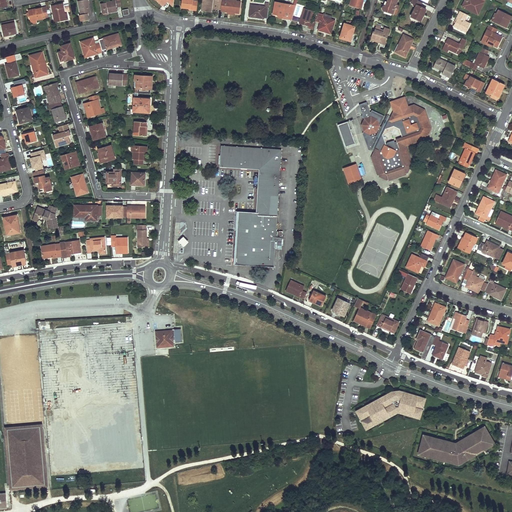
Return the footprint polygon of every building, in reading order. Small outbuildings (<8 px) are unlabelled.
[(87,0),(86,0),(78,2),(81,19),(89,18),(88,14),(91,13),(87,0)] [(111,3),(101,4),(103,14),(108,14),(118,12),(117,8),(122,7),(120,0),(114,0),(115,2),(111,3)] [(192,0),(181,0),(181,7),(191,9),(191,10),(196,10),(198,1),(193,1),(192,0)] [(222,0),(203,0),(202,10),(212,11),(212,8),(221,9),(222,0)] [(230,0),(227,0),(222,0),(221,9),(221,11),(229,12),(235,12),(240,13),(241,2),(232,1),(230,0)] [(350,0),(349,5),(360,8),(362,0),(350,0)] [(387,0),(386,5),(384,5),(383,5),(383,6),(382,7),(382,8),(382,9),(383,9),(383,10),(385,11),(393,13),(395,7),(397,8),(398,7),(399,6),(398,5),(396,4),(397,0),(387,0)] [(419,6),(421,2),(417,0),(411,0),(411,2),(413,4),(413,5),(415,6),(410,16),(420,20),(425,9),(419,6)] [(464,2),(463,4),(462,6),(478,14),(484,0),(466,0),(465,2),(464,2)] [(275,2),(274,8),(274,14),(283,15),(283,18),(293,19),(297,5),(275,2)] [(63,4),(51,7),(55,23),(66,20),(65,14),(63,14),(62,8),(64,8),(63,4)] [(266,7),(258,6),(251,5),(250,16),(264,18),(264,17),(268,18),(269,5),(266,4),(266,7)] [(40,9),(28,11),(30,21),(36,20),(48,18),(46,8),(43,8),(40,9)] [(313,11),(309,9),(304,8),(299,23),(309,26),(309,28),(314,29),(315,23),(310,21),(313,11)] [(511,16),(505,13),(498,9),(496,13),(495,13),(491,20),(506,27),(511,16)] [(467,14),(460,11),(457,17),(458,17),(455,23),(454,26),(466,32),(470,23),(464,20),(467,14)] [(331,33),(333,26),(335,19),(332,18),(332,15),(324,13),(323,14),(318,12),(316,21),(320,22),(318,29),(324,31),(324,29),(327,30),(327,32),(331,33)] [(15,23),(2,26),(4,35),(9,34),(10,35),(17,34),(15,23)] [(346,23),(345,27),(344,30),(342,30),(340,37),(350,40),(355,26),(346,23)] [(487,44),(487,43),(488,42),(496,47),(501,37),(494,33),(497,29),(489,25),(481,41),(487,44)] [(384,28),(383,29),(383,30),(380,29),(380,28),(375,27),(374,32),(372,32),(370,38),(380,41),(380,43),(384,44),(389,29),(384,28)] [(118,34),(99,40),(100,43),(102,51),(122,45),(118,34)] [(403,34),(400,39),(398,44),(400,45),(396,52),(405,56),(413,39),(403,34)] [(459,43),(448,38),(443,47),(448,50),(458,55),(465,41),(462,39),(459,43)] [(93,39),(81,42),(85,56),(93,54),(93,55),(103,52),(102,51),(100,43),(95,45),(93,39)] [(74,60),(70,45),(60,48),(62,53),(58,54),(61,63),(64,62),(64,63),(74,60)] [(489,57),(486,55),(488,50),(482,47),(474,63),(464,59),(462,63),(475,70),(477,66),(483,68),(489,57)] [(42,53),(30,56),(36,77),(46,75),(43,64),(45,63),(42,53)] [(19,75),(14,56),(6,58),(8,64),(6,65),(9,78),(19,75)] [(433,66),(438,69),(443,71),(442,73),(450,77),(455,67),(437,58),(433,66)] [(128,75),(109,74),(109,85),(127,86),(128,75)] [(466,80),(465,82),(464,84),(470,88),(472,85),(477,88),(476,90),(480,92),(485,83),(470,75),(467,80),(466,80)] [(151,90),(152,77),(136,76),(136,82),(138,82),(137,89),(138,89),(138,93),(150,94),(150,90),(151,90)] [(96,77),(77,83),(80,94),(99,88),(96,77)] [(492,79),(489,86),(485,93),(490,95),(490,93),(498,97),(504,84),(492,79)] [(50,105),(61,101),(55,84),(44,87),(50,105)] [(25,95),(22,85),(10,88),(11,92),(13,92),(14,97),(25,95)] [(99,101),(98,96),(88,99),(90,103),(84,104),(85,109),(86,109),(89,117),(102,113),(101,110),(98,101),(99,101)] [(134,102),(133,112),(149,113),(150,107),(148,107),(148,105),(149,104),(148,103),(146,103),(146,99),(136,98),(135,102),(134,102)] [(370,112),(367,102),(359,105),(363,115),(362,116),(365,119),(362,125),(364,132),(370,135),(372,139),(375,141),(381,127),(380,127),(377,119),(372,117),(372,113),(370,112)] [(61,103),(48,107),(49,111),(52,110),(56,122),(66,119),(63,107),(62,107),(61,103)] [(415,105),(398,111),(399,113),(406,111),(408,116),(413,114),(414,115),(419,107),(415,105)] [(399,113),(398,111),(393,112),(391,118),(385,129),(393,127),(400,129),(402,137),(396,139),(397,142),(395,143),(394,141),(387,143),(386,146),(385,145),(386,143),(383,135),(374,152),(372,157),(378,175),(379,175),(379,176),(387,180),(389,180),(389,181),(406,175),(406,173),(408,173),(412,166),(411,164),(412,163),(406,146),(426,139),(431,128),(425,110),(419,107),(414,115),(413,114),(408,116),(406,111),(399,113)] [(29,108),(17,111),(20,124),(33,120),(29,108)] [(391,118),(387,116),(381,127),(375,141),(372,139),(370,135),(364,132),(363,134),(368,149),(374,152),(383,135),(385,129),(391,118)] [(147,123),(135,122),(134,135),(144,136),(145,127),(147,127),(147,123)] [(348,122),(338,125),(345,147),(355,144),(348,122)] [(101,124),(90,127),(94,140),(106,137),(103,129),(102,129),(101,124)] [(60,133),(53,136),(56,147),(70,143),(68,136),(70,136),(67,125),(58,127),(60,133)] [(37,141),(34,131),(22,134),(23,139),(25,139),(27,143),(37,141)] [(479,149),(465,143),(463,147),(466,148),(460,161),(469,165),(475,153),(477,153),(479,149)] [(111,145),(98,149),(102,162),(115,158),(111,145)] [(236,264),(255,265),(274,266),(275,245),(281,246),(282,238),(276,237),(281,149),(222,145),(220,165),(261,168),(258,215),(240,213),(236,264)] [(147,153),(147,147),(132,146),(132,152),(133,152),(133,159),(135,160),(134,164),(143,165),(143,160),(145,160),(145,153),(147,153)] [(8,152),(1,154),(2,159),(0,159),(0,171),(11,169),(8,158),(9,158),(8,152)] [(76,152),(62,156),(66,168),(80,164),(76,152)] [(37,154),(29,156),(33,172),(43,170),(44,169),(43,165),(40,165),(37,154)] [(342,167),(348,184),(362,179),(356,163),(342,167)] [(121,186),(122,170),(114,169),(114,172),(107,172),(107,182),(116,183),(115,186),(121,186)] [(43,170),(33,172),(36,183),(39,182),(41,188),(44,188),(45,191),(52,190),(49,177),(46,177),(43,170)] [(449,182),(453,184),(457,186),(463,173),(455,170),(449,182)] [(488,188),(493,191),(498,193),(506,175),(495,170),(488,188)] [(145,173),(132,172),(132,184),(145,185),(145,173)] [(83,175),(72,178),(77,196),(88,192),(83,175)] [(511,182),(509,181),(505,190),(502,195),(505,196),(507,192),(511,193),(511,182)] [(15,182),(0,185),(0,195),(17,192),(15,182)] [(442,198),(436,195),(434,200),(450,207),(457,191),(447,187),(442,198)] [(480,215),(479,219),(484,221),(486,218),(487,218),(486,219),(490,220),(491,217),(487,216),(494,201),(484,197),(476,213),(480,215)] [(45,210),(37,207),(33,219),(38,221),(40,215),(43,216),(43,217),(49,219),(51,229),(58,228),(55,213),(57,208),(50,205),(49,209),(48,211),(45,210)] [(97,216),(97,206),(93,206),(86,206),(75,206),(75,217),(85,217),(86,221),(97,221),(97,216)] [(114,207),(107,207),(107,217),(122,217),(127,217),(127,206),(123,206),(114,206),(114,207)] [(146,207),(127,206),(127,217),(146,217),(146,207)] [(446,218),(432,211),(430,216),(426,215),(424,220),(427,222),(426,224),(439,229),(443,220),(445,221),(446,218)] [(495,224),(502,227),(509,230),(509,229),(511,230),(511,222),(511,223),(511,222),(511,216),(501,212),(495,224)] [(17,215),(4,217),(7,235),(20,232),(17,215)] [(49,219),(43,217),(42,218),(47,220),(49,229),(51,229),(49,219)] [(146,225),(138,225),(138,246),(147,246),(147,238),(146,230),(146,225)] [(421,246),(430,250),(435,240),(433,239),(436,234),(428,230),(421,246)] [(466,233),(464,238),(465,239),(460,249),(469,253),(473,244),(475,244),(477,238),(466,233)] [(116,236),(111,236),(111,246),(116,246),(117,253),(121,253),(121,252),(128,251),(127,238),(116,238),(116,236)] [(91,240),(86,240),(87,250),(92,249),(92,250),(99,249),(100,254),(106,253),(105,237),(91,239),(91,240)] [(188,242),(183,237),(179,241),(183,246),(188,242)] [(65,243),(60,244),(61,249),(62,256),(62,258),(72,256),(71,253),(76,252),(76,253),(81,252),(79,241),(65,243)] [(499,259),(504,250),(499,248),(499,247),(487,241),(485,244),(481,242),(478,249),(482,251),(482,252),(494,258),(495,257),(499,259)] [(55,244),(41,246),(43,257),(53,256),(53,258),(58,257),(57,256),(62,256),(61,249),(56,250),(55,244)] [(24,250),(10,253),(6,254),(7,264),(12,263),(13,265),(26,262),(24,250)] [(511,254),(508,252),(503,263),(506,265),(505,268),(511,270),(511,267),(511,254)] [(412,254),(406,267),(418,273),(421,265),(424,267),(429,257),(422,253),(419,258),(412,254)] [(445,278),(456,282),(464,265),(453,260),(445,278)] [(470,288),(470,287),(479,291),(484,280),(471,274),(473,271),(469,269),(464,279),(468,281),(466,286),(470,288)] [(401,289),(410,293),(415,283),(413,282),(416,277),(408,273),(401,289)] [(291,280),(286,291),(304,299),(307,292),(302,290),(304,286),(291,280)] [(488,294),(495,297),(501,300),(506,289),(494,283),(494,284),(489,282),(488,284),(487,286),(484,291),(489,293),(488,294)] [(314,291),(312,295),(310,300),(322,305),(326,296),(314,291)] [(332,310),(338,313),(344,316),(350,303),(338,298),(332,310)] [(360,308),(364,301),(358,298),(354,306),(360,309),(360,308)] [(428,321),(438,325),(445,308),(435,303),(428,321)] [(360,322),(366,325),(365,326),(370,328),(376,315),(360,308),(360,309),(354,320),(359,323),(360,322)] [(457,320),(456,319),(452,329),(466,334),(469,326),(464,324),(467,316),(459,314),(457,320)] [(382,315),(377,325),(394,333),(398,322),(382,315)] [(486,321),(477,318),(471,334),(481,338),(482,332),(486,321)] [(510,329),(498,327),(496,336),(490,334),(487,344),(494,346),(494,345),(495,344),(494,343),(494,341),(501,342),(506,343),(510,329)] [(417,338),(417,339),(418,339),(414,348),(423,352),(427,343),(431,345),(432,344),(435,336),(420,330),(417,338)] [(173,347),(172,331),(156,332),(157,349),(173,347)] [(449,344),(439,340),(441,337),(436,335),(435,336),(432,344),(436,346),(432,355),(442,359),(449,344)] [(452,364),(463,369),(464,365),(467,359),(470,351),(459,347),(452,364)] [(482,375),(484,376),(487,377),(491,363),(486,362),(487,358),(480,356),(475,372),(483,374),(482,375)] [(507,377),(506,378),(506,379),(511,380),(511,379),(511,375),(511,366),(502,363),(499,375),(507,377)] [(422,408),(425,400),(419,399),(418,397),(414,396),(413,397),(405,395),(404,393),(399,391),(398,392),(393,393),(392,392),(386,395),(386,397),(383,398),(381,398),(377,400),(377,402),(369,406),(368,405),(364,407),(364,409),(360,410),(359,410),(357,411),(361,419),(363,417),(363,419),(361,420),(366,428),(368,426),(368,425),(372,423),(373,424),(377,421),(378,420),(385,416),(387,416),(391,414),(391,413),(394,411),(396,411),(397,411),(399,411),(401,410),(409,413),(409,414),(414,416),(415,415),(420,416),(422,409),(420,408),(420,407),(422,408)] [(460,461),(462,460),(463,461),(468,458),(469,456),(478,450),(480,451),(484,448),(485,446),(489,444),(491,444),(494,442),(484,426),(481,428),(481,429),(476,432),(475,432),(470,434),(470,436),(460,442),(460,441),(457,442),(457,444),(455,444),(454,443),(451,442),(451,443),(440,441),(439,439),(434,438),(432,439),(427,438),(426,436),(424,435),(419,454),(422,454),(423,454),(429,455),(430,456),(434,457),(436,457),(447,459),(448,461),(454,462),(454,461),(455,461),(458,462),(459,461),(460,461)] [(45,484),(41,427),(8,430),(13,487),(45,484)]
